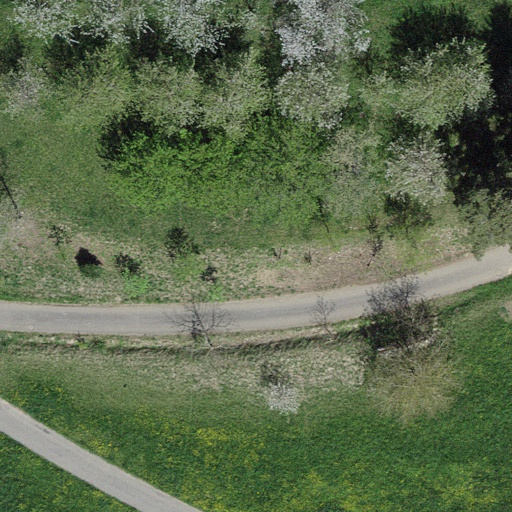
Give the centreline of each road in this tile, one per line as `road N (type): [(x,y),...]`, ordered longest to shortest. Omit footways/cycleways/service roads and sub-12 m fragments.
road 1 (residential): [(0,330),(331,315),(511,256)]
road 2 (track): [(0,415),(75,473),(162,511)]
